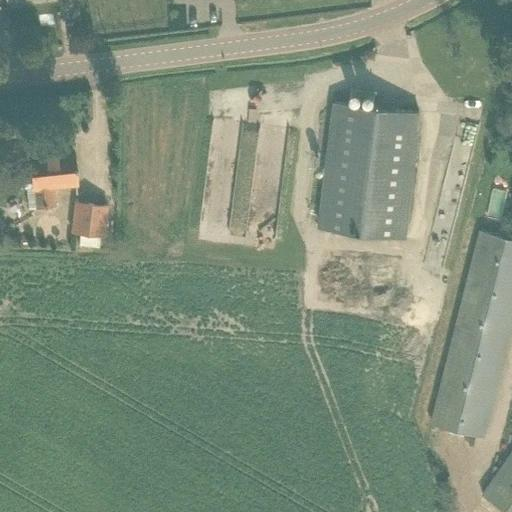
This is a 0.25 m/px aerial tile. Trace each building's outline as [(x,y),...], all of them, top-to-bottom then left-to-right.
[(401,238),(417,111),(337,102),(322,228),(401,238)] [(25,187),(28,207),(54,204),(51,185),(75,182),(74,168),(76,168),(75,163),(73,164),(72,150),(29,154),(30,167),(14,169),(16,188),(25,187)] [(74,201),(70,232),(102,235),(106,204),(74,201)] [(432,424),(483,437),(511,318),(511,237),(481,230),(432,424)] [(511,511),(511,454),(484,496),(507,511),(511,511)]
